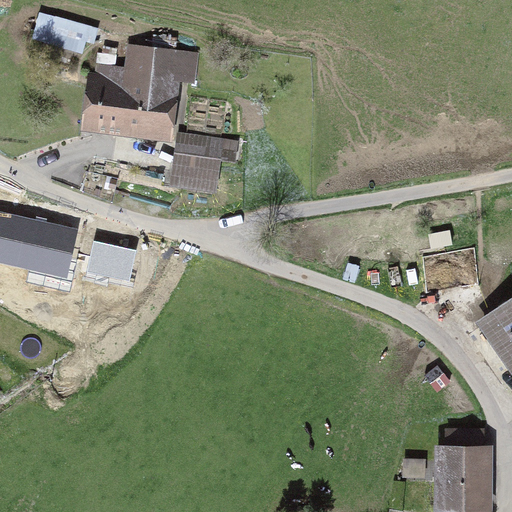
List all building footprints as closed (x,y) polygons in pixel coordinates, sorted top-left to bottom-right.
[(40,14),(34,35),(49,40),(48,42),(75,50),(76,46),(82,48),(84,41),(93,43),(97,28),(62,18),(61,20),(40,14)] [(98,65),(89,122),(124,127),(123,134),(163,139),(171,76),(191,79),(195,53),(174,50),(176,39),(153,36),(152,48),(135,46),(132,69),(98,65)] [(189,136),(186,153),(218,158),(233,160),(235,143),(189,136)] [(213,188),(218,158),(186,153),(184,169),(172,168),(170,182),(213,188)] [(511,304),(482,325),(511,369),(511,304)] [(436,458),(435,511),(445,511),(446,505),(482,505),(483,431),(446,431),(446,459),(436,458)]
